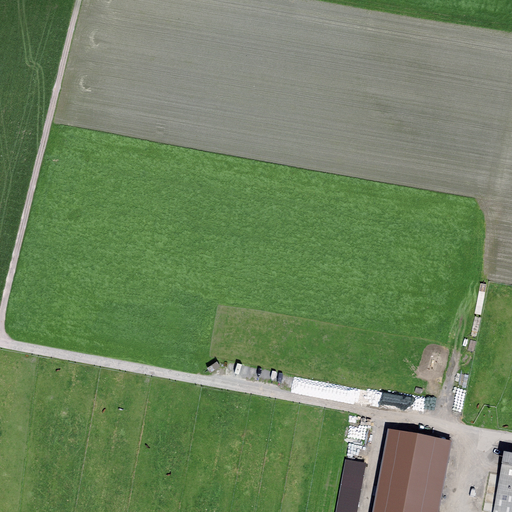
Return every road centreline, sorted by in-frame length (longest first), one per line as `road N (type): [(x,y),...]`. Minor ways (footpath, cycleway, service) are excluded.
road 1 (track): [(511,437),(0,340)]
road 2 (track): [(0,330),(79,0)]
